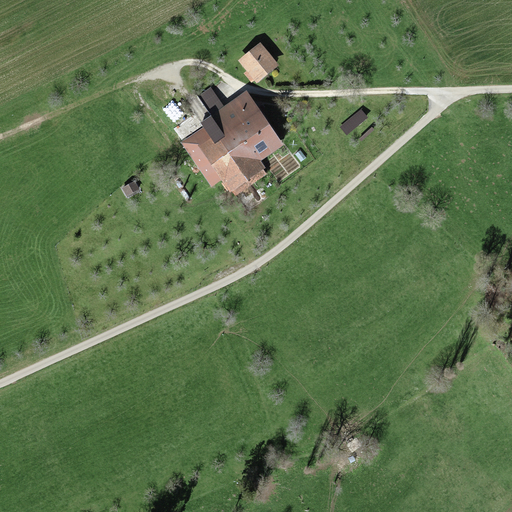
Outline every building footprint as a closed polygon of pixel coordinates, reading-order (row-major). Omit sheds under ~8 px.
[(258,45),(239,60),(256,81),(275,65),(258,45)] [(194,94),(163,115),(191,156),(183,161),(195,179),(203,173),(210,184),(222,176),(233,194),(265,173),(256,160),(279,144),(246,94),(223,110),(210,90),(197,99),(194,94)] [(360,111),(340,127),(347,135),(367,119),(360,111)] [(456,116),(442,127),(448,133),(461,122),(456,116)] [(135,181),(122,189),(126,196),(139,188),(135,181)]
